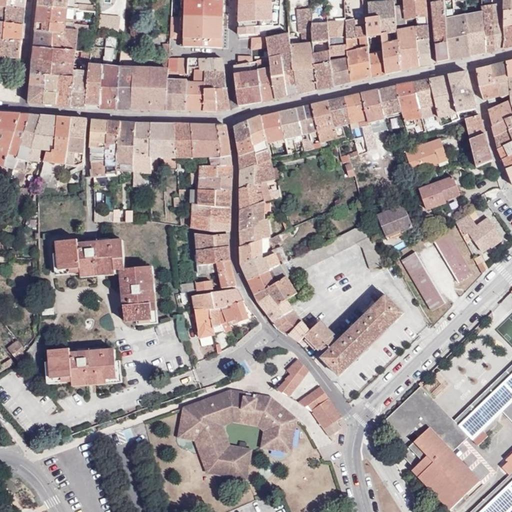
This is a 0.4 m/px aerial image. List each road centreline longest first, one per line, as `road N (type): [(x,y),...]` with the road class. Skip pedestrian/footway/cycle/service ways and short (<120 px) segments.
road 1 (residential): [(233,115),(234,249),(251,303),(270,330)]
road 2 (residential): [(357,428),(511,270)]
road 3 (residential): [(233,115),(435,69)]
road 4 (residential): [(89,112),(233,115)]
road 5 (residential): [(471,61),(511,193)]
road 6 (residential): [(270,330),(310,362),(357,428)]
